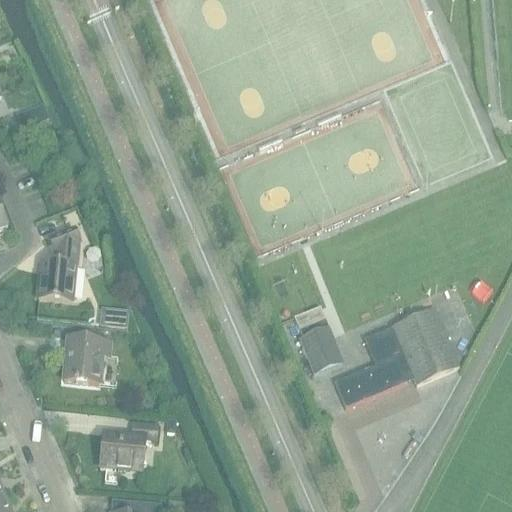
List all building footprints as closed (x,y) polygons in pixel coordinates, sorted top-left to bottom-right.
[(78,246),(81,245),(74,231),(49,242),(55,256),(56,256),(56,265),(43,264),(39,300),(72,304),(77,267),(76,267),(78,246)] [(325,322),(320,309),(293,320),(299,333),(325,322)] [(391,330),(392,331),(413,382),(416,388),(459,370),(434,311),(391,330)] [(313,377),(343,365),(329,330),(299,342),(313,377)] [(413,382),(392,331),(389,333),(389,332),(364,343),(375,369),(334,386),(345,412),(404,387),(404,386),(413,382)] [(110,357),(112,343),(70,339),(66,382),(101,386),(104,357),(110,357)] [(130,351),(131,341),(116,340),(115,349),(130,351)] [(176,421),(167,420),(166,434),(175,435),(176,421)] [(143,474),(146,444),(157,445),(158,428),(135,425),(133,439),(105,436),(101,470),(143,474)] [(11,511),(5,497),(0,499),(0,511),(11,511)]
